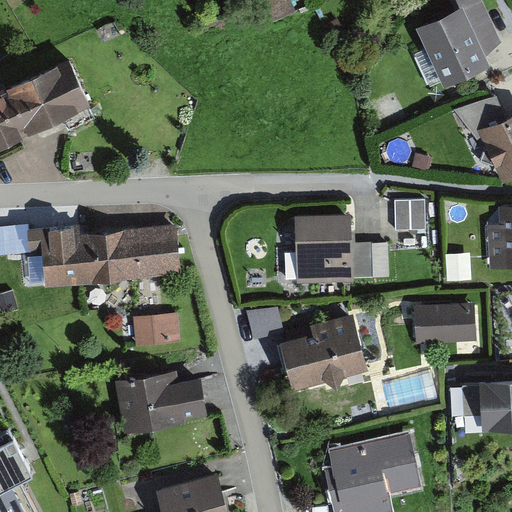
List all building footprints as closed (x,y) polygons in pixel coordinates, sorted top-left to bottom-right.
[(448,0),(454,12),(419,28),(448,90),(492,69),(486,56),(501,49),(478,0),(448,0)] [(0,147),(100,103),(82,64),(0,100),(0,147)] [(511,114),(480,128),(504,186),(511,183),(511,114)] [(429,227),(429,196),(398,196),(398,227),(429,227)] [(511,204),(507,205),(507,213),(495,213),(496,271),(511,271),(511,204)] [(358,215),(303,218),(306,284),(362,281),(359,245),(358,215)] [(182,217),(38,228),(42,282),(186,271),(182,217)] [(359,245),(362,281),(391,279),(388,243),(359,245)] [(475,255),(450,256),(451,282),(476,282),(475,255)] [(422,300),(423,342),(481,341),(480,298),(422,300)] [(252,307),(255,333),(285,329),(282,303),(252,307)] [(182,311),(131,316),(135,346),(185,340),(182,311)] [(322,337),(292,343),(302,387),(373,371),(361,316),(319,326),(322,337)] [(175,376),(118,386),(125,430),(209,416),(203,379),(176,383),(175,376)] [(511,379),(490,381),(493,431),(511,429),(511,379)] [(415,435),(332,453),(342,511),(379,511),(396,509),(393,496),(427,488),(415,435)] [(0,511),(38,511),(0,438),(0,511)] [(242,511),(233,465),(156,481),(162,511),(242,511)]
